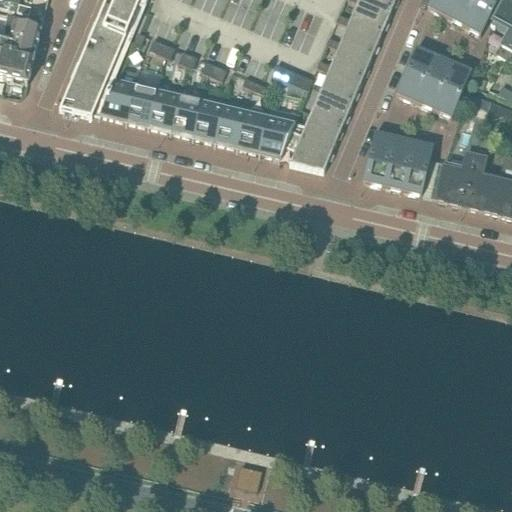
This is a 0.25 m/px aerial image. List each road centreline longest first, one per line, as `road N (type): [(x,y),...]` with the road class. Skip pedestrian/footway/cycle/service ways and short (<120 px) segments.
road 1 (residential): [(32,141),(330,213)]
road 2 (residential): [(330,213),(419,0)]
road 3 (secondary): [(196,511),(0,463)]
road 4 (residential): [(330,213),(511,256)]
road 5 (residential): [(92,0),(32,141)]
